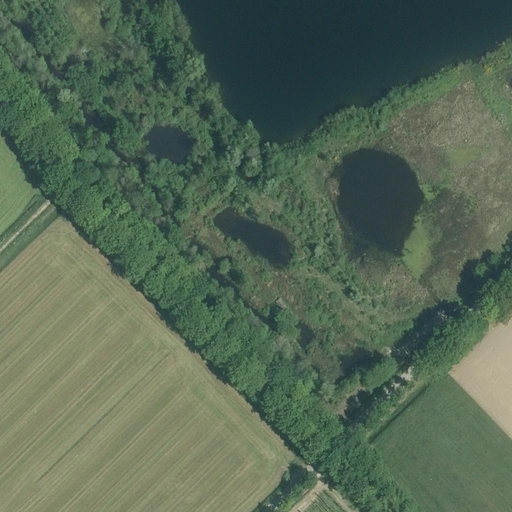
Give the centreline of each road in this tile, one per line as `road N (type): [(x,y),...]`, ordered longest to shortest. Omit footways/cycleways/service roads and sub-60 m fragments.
road 1 (unclassified): [(0,94),(328,453)]
road 2 (unclassified): [(328,453),(511,273)]
